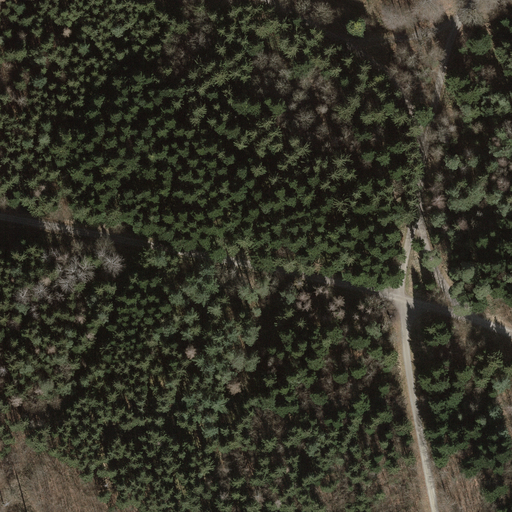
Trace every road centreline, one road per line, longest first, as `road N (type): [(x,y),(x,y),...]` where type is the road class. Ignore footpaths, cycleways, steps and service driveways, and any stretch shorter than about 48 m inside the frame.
road 1 (track): [(398,298),(0,216)]
road 2 (track): [(268,0),(358,51),(395,82),(416,114),(425,143),(398,298)]
road 3 (track): [(433,511),(405,339),(410,301)]
road 4 (track): [(425,143),(457,22),(474,0)]
road 5 (track): [(416,206),(436,272),(474,320)]
